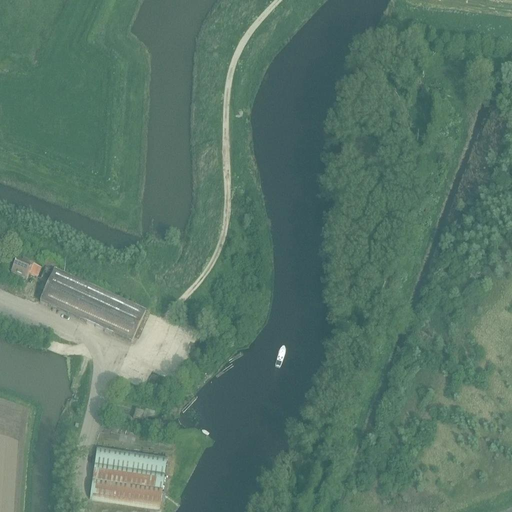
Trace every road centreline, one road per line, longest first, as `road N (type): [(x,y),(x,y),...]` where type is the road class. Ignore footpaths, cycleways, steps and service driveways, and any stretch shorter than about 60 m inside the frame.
road 1 (track): [(283,0),(237,51),(220,244),(133,374),(99,372)]
road 2 (unclassified): [(78,511),(99,372),(95,350),(0,296)]
